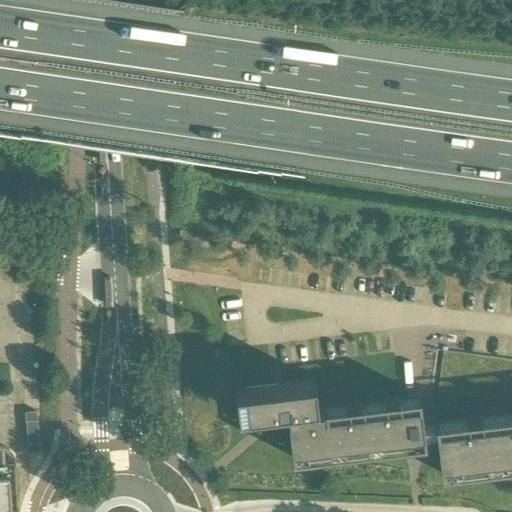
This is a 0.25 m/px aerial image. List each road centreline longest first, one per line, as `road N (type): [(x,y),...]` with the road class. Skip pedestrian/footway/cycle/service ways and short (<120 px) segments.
road 1 (motorway): [(0,89),(511,163)]
road 2 (motorway): [(511,101),(0,30)]
road 3 (residential): [(373,310),(248,289),(254,337)]
road 4 (residential): [(424,511),(260,511)]
road 5 (tertiary): [(95,0),(107,141)]
road 6 (tertiary): [(115,280),(107,141)]
road 7 (residential): [(511,328),(373,310)]
road 8 (tertiary): [(118,359),(100,405),(101,492)]
road 9 (tertiary): [(139,491),(135,407),(118,359)]
road 10 (unclassified): [(0,240),(67,278),(115,280)]
road 11 (residential): [(254,337),(373,310)]
